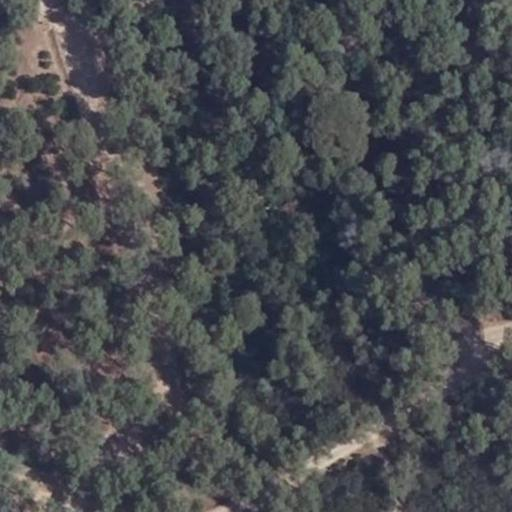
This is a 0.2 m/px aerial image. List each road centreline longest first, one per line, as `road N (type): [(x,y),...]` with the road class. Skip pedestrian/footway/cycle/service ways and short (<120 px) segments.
road 1 (track): [(54,511),(162,387),(42,0)]
road 2 (track): [(511,338),(235,511)]
